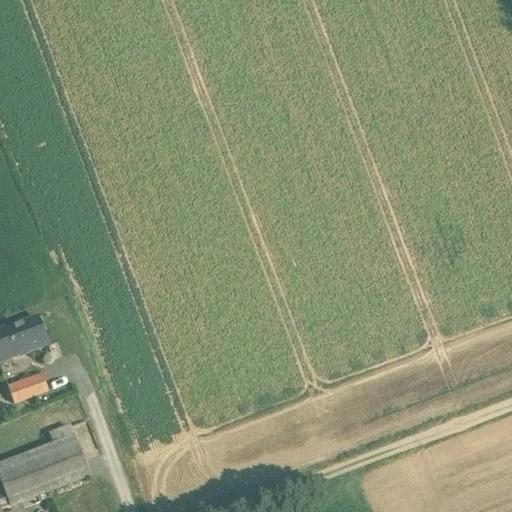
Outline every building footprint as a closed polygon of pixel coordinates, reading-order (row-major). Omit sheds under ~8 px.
[(36,318),(0,331),(0,363),(47,347),(36,318)] [(42,376),(8,389),(13,404),(47,392),(42,376)] [(70,428),(50,436),(54,447),(74,439),(70,428)] [(54,447),(7,465),(22,502),(89,476),(75,439),(74,439),(54,447)] [(22,502),(7,465),(0,467),(0,483),(9,507),(22,502)]
